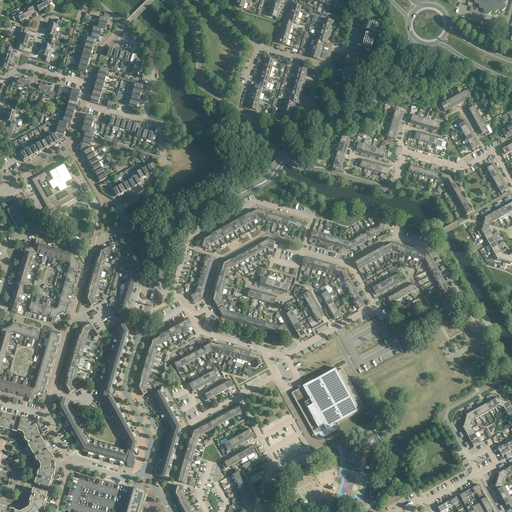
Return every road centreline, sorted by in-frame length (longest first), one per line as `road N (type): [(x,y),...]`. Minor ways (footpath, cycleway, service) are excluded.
road 1 (residential): [(303,251),(310,220),(256,203),(190,237),(172,297)]
road 2 (tertiary): [(143,473),(150,439),(124,388),(152,291)]
road 3 (tertiary): [(274,173),(302,140),(391,73)]
road 4 (residential): [(127,223),(145,258),(138,290),(131,313),(115,321),(104,302)]
road 5 (residential): [(3,247),(37,230),(88,244),(127,223)]
road 6 (residential): [(270,364),(261,350),(205,334),(183,300),(172,297)]
road 7 (residential): [(256,511),(268,452),(237,396)]
